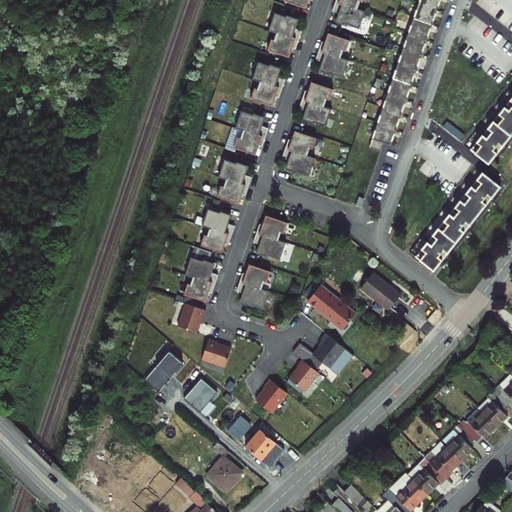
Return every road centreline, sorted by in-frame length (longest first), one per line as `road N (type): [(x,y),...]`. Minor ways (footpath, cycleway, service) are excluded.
road 1 (secondary): [(280,498),(467,314)]
road 2 (residential): [(377,245),(461,0)]
road 3 (residential): [(287,340),(222,312),(261,186)]
road 4 (residential): [(324,0),(261,186)]
road 5 (residential): [(261,186),(332,210),(377,245)]
road 6 (secondary): [(89,511),(0,427)]
